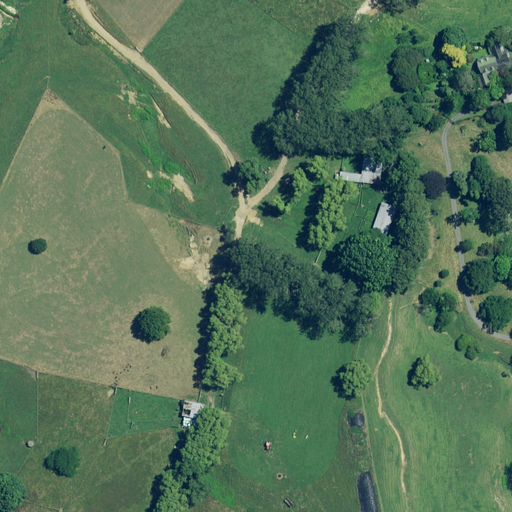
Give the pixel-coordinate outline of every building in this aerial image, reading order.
[(511,67),(511,58),(507,42),(491,48),(494,55),(479,60),(483,74),(499,69),(500,71),(511,67)] [(490,85),(487,75),(479,78),(482,88),(490,85)] [(511,105),(511,92),(503,95),(508,107),(511,105)] [(390,159),(367,155),(363,174),(338,170),(336,178),(385,187),(390,159)] [(400,204),(385,198),(374,231),(389,236),(400,204)] [(203,404),(186,401),(183,416),(201,419),(203,404)]
